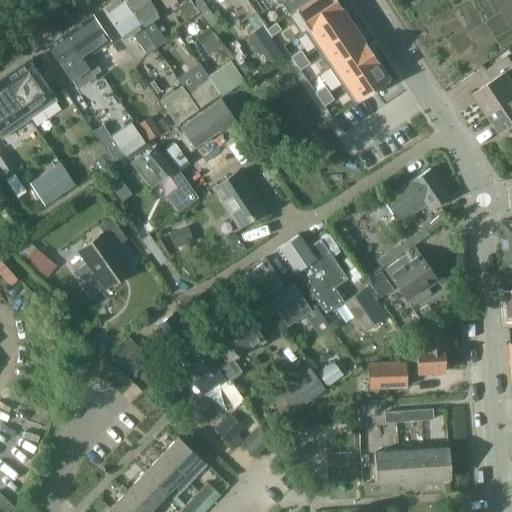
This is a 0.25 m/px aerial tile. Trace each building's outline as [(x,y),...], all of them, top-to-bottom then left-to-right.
[(155,48),(122,0),(114,0),(102,8),(124,40),(132,34),(146,54),(150,51),(157,62),(163,58),(155,48)] [(148,0),(122,0),(155,48),(166,40),(161,33),(165,30),(161,25),(158,28),(152,20),(159,16),(148,0)] [(161,0),(166,6),(168,5),(174,13),(179,9),(186,19),(197,11),(189,0),(161,0)] [(201,0),(195,0),(192,3),(197,11),(209,27),(216,22),(208,10),(201,0)] [(224,0),(240,22),(254,12),(253,10),(245,0),(224,0)] [(279,0),(289,14),(309,0),(308,0),(279,0)] [(304,32),(340,8),(341,7),(336,0),(309,0),(289,14),(287,15),(299,33),(300,34),(304,32)] [(316,49),(351,25),(340,8),(304,32),(316,49)] [(92,15),(65,34),(93,75),(100,70),(89,54),(109,40),(92,15)] [(276,23),(266,29),(270,36),(280,29),(276,23)] [(328,67),(364,42),(364,41),(363,42),(351,25),(316,49),(328,67)] [(209,29),(196,38),(209,55),(221,47),(209,29)] [(65,34),(48,45),(76,87),(93,75),(65,34)] [(340,85),(377,60),(364,42),(328,67),(340,85)] [(61,90),(32,49),(4,69),(33,110),(61,90)] [(459,72),(480,59),(474,49),(454,63),(459,72)] [(300,50),(290,57),(295,63),(305,57),(300,50)] [(493,80),(473,94),(487,114),(511,97),(511,79),(507,72),(511,68),(511,61),(508,55),(486,70),(493,80)] [(309,63),(305,57),(295,63),(299,70),(309,63)] [(377,61),(377,60),(340,85),(352,103),(353,103),(373,89),(388,79),(376,61),(377,61)] [(231,61),(207,77),(219,94),(221,93),(222,95),(243,80),(231,61)] [(33,110),(4,69),(0,71),(0,121),(5,129),(33,110)] [(207,77),(186,92),(197,109),(219,94),(207,77)] [(172,88),(159,97),(160,100),(159,101),(176,124),(197,109),(186,92),(181,85),(174,90),(172,88)] [(319,99),(328,92),(324,86),(314,92),(319,99)] [(333,99),(328,92),(319,99),(323,106),(333,99)] [(511,97),(487,114),(501,134),(510,128),(511,131),(511,97)] [(180,127),(181,129),(194,147),(220,129),(222,132),(235,123),(219,100),(180,127)] [(149,141),(161,132),(150,116),(138,124),(149,141)] [(144,142),(129,121),(111,133),(126,154),(144,142)] [(123,156),(109,134),(102,124),(91,131),(113,163),(123,156)] [(174,143),(165,149),(177,166),(179,169),(188,163),(174,143)] [(198,197),(179,169),(177,166),(173,168),(155,146),(131,163),(151,187),(170,172),(180,186),(167,195),(178,210),(198,197)] [(60,164),(32,184),(45,203),(73,184),(60,164)] [(430,168),(412,181),(427,203),(431,208),(449,196),(430,168)] [(239,226),(264,209),(239,170),(214,187),(239,226)] [(400,221),(427,203),(412,181),(385,199),(400,221)] [(428,232),(449,218),(442,208),(421,222),(428,232)] [(86,262),(72,272),(90,297),(104,287),(115,279),(130,269),(114,246),(125,238),(110,217),(99,225),(103,232),(90,241),(78,250),(86,262)] [(507,283),(511,283),(511,219),(503,220),(507,283)] [(187,229),(169,234),(174,249),(191,243),(187,229)] [(308,250),(298,235),(297,234),(276,249),(293,274),(296,271),(301,278),(297,280),(306,295),(310,292),(325,313),(343,300),(334,287),(347,278),(322,241),(308,250)] [(38,251),(28,264),(47,279),(57,266),(38,251)] [(406,300),(437,279),(423,259),(412,266),(406,256),(385,270),(406,300)] [(267,301),(269,300),(286,325),(308,311),(315,324),(322,320),(314,307),(310,309),(293,283),(284,289),(264,258),(246,270),(267,301)] [(0,306),(16,319),(32,298),(12,282),(0,297),(0,306)] [(356,295),(375,323),(384,316),(365,288),(356,295)] [(346,302),(364,329),(375,323),(356,295),(346,302)] [(246,312),(230,324),(227,320),(224,322),(223,319),(215,325),(217,328),(207,334),(226,361),(220,366),(229,380),(241,372),(232,358),(246,348),(249,353),(266,342),(253,322),(254,321),(250,315),(248,316),(246,312)] [(156,325),(177,356),(193,381),(201,393),(224,379),(215,366),(206,353),(193,334),(188,337),(171,314),(156,325)] [(441,331),(424,332),(425,346),(416,346),(416,350),(405,351),(405,361),(367,363),(369,387),(407,385),(406,369),(417,369),(417,373),(443,371),(441,331)] [(147,355),(128,336),(111,353),(131,372),(147,355)] [(306,366),(276,386),(293,412),(323,391),(306,366)] [(322,381),(327,388),(344,376),(339,369),(322,381)] [(385,422),(433,419),(433,408),(384,411),(385,422)] [(212,431),(228,449),(244,434),(227,416),(212,431)] [(259,422),(240,441),(254,455),(273,436),(259,422)] [(201,458),(178,437),(161,455),(183,477),(201,458)] [(377,482),(451,477),(449,447),(375,452),(377,482)] [(183,477),(161,455),(144,472),(167,494),(183,477)] [(167,494),(144,472),(127,490),(150,511),(167,494)] [(207,482),(198,491),(207,498),(215,490),(207,482)] [(149,511),(150,511),(127,490),(110,508),(114,511),(149,511)] [(185,511),(193,511),(207,498),(198,491),(185,505),(182,508),(185,511)] [(0,493),(0,511),(2,511),(12,503),(2,492),(0,493)]
